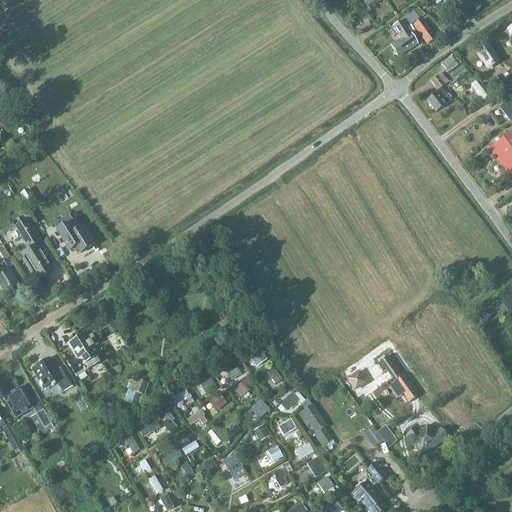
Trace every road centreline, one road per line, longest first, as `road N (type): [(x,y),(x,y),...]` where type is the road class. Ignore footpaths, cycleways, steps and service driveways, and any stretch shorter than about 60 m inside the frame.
road 1 (residential): [(0,351),(381,99)]
road 2 (track): [(388,344),(273,175)]
road 3 (unclassified): [(511,241),(396,88)]
road 4 (unclassified): [(396,88),(511,5)]
road 5 (unclassified): [(425,498),(511,412)]
